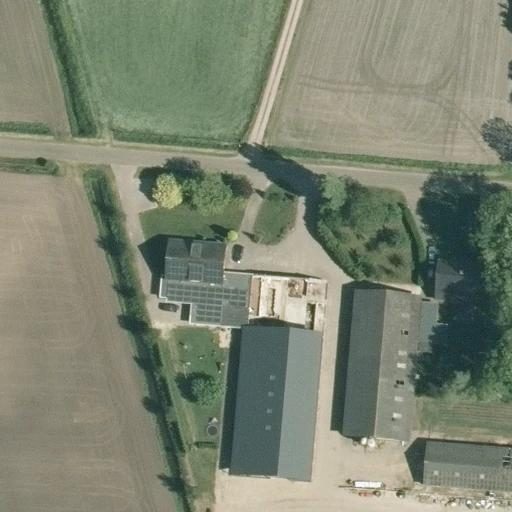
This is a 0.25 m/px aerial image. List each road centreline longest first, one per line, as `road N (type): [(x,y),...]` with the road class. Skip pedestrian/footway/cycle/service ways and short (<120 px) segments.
road 1 (unclassified): [(511,190),(0,148)]
road 2 (unknown): [(260,169),(307,0)]
